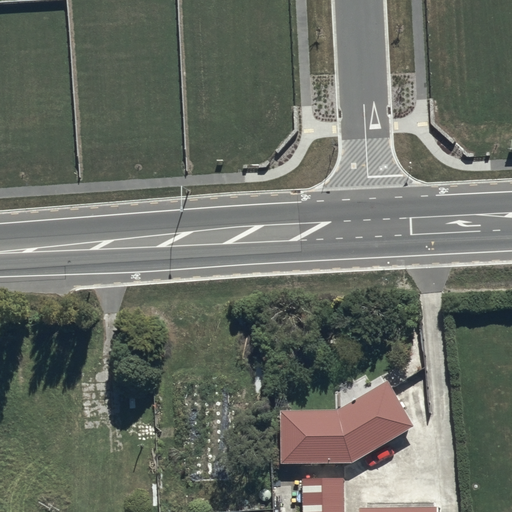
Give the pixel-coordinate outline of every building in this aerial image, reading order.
[(98,331),(19,335),(22,398),(45,396),(47,437),(88,434),(84,373),(100,372),(98,331)] [(340,415),(284,415),(284,465),(356,465),(415,433),(383,376),(333,403),(340,415)] [(234,382),(179,385),(184,490),(239,487),(234,382)] [(345,511),(345,481),(304,482),(304,503),(297,503),(297,511),(345,511)] [(435,511),(435,502),(366,502),(365,511),(439,511),(440,511),(435,511)]
